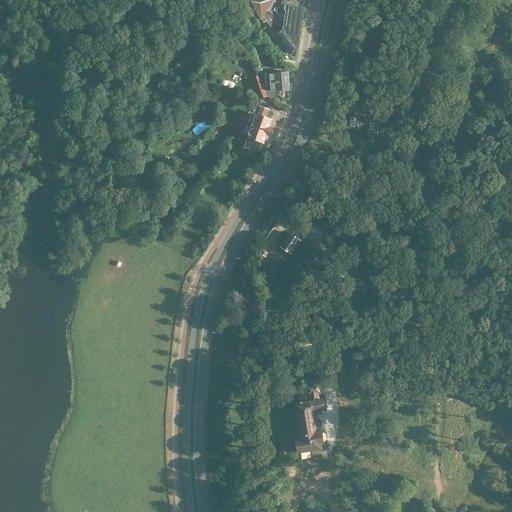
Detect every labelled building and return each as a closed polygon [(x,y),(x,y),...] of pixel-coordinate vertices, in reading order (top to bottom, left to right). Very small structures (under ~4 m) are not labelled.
[(290,34),(299,36),(303,0),(281,0),(279,5),(277,3),(271,11),(271,12),(279,17),(277,20),(283,26),(283,29),(287,35),(290,34)] [(279,17),(271,12),(264,17),(277,34),(276,34),(290,54),(295,50),(297,49),(299,36),(290,34),(287,35),(283,29),(283,26),(277,20),(279,17)] [(178,63),(185,73),(196,66),(195,65),(198,63),(194,57),(190,59),(188,57),(178,63)] [(263,75),(267,96),(269,97),(270,97),(270,91),(276,90),(289,89),(288,72),(274,73),(263,75)] [(267,96),(263,75),(259,75),(253,78),(261,98),(267,96)] [(386,103),(384,109),(393,113),(395,106),(386,103)] [(241,133),(248,136),(244,146),(249,147),(249,148),(250,149),(251,150),(252,150),(253,150),(255,150),(258,151),(262,141),(264,142),(266,134),(270,135),(272,128),(269,126),(272,120),(265,118),(268,110),(256,106),(254,108),(252,114),(249,113),(241,133)] [(351,119),(351,128),(369,128),(379,128),(378,117),(369,118),(368,112),(356,113),(356,118),(351,119)] [(280,246),(292,254),(300,240),(289,232),(280,246)] [(271,354),(276,345),(269,342),(264,351),(271,354)] [(325,444),(323,433),(321,434),(321,431),(316,432),(315,426),(317,426),(316,421),(314,422),(313,411),(323,409),(321,399),(318,400),(317,393),(319,392),(318,385),(307,387),(308,394),(309,394),(310,401),(295,404),(300,439),(295,440),(297,452),(322,448),(321,445),(325,444)]
